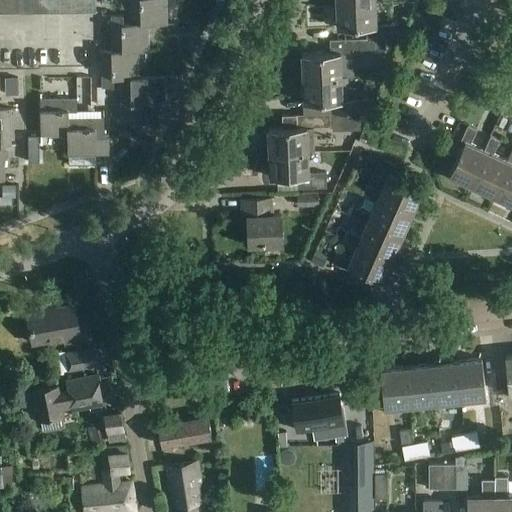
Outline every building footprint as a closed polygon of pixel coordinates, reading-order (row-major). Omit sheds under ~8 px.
[(18,0),(6,0),(7,13),(19,13),(18,0)] [(31,0),(18,0),(19,13),(32,13),(31,0)] [(44,0),(31,0),(32,13),(44,13),(44,0)] [(56,0),(44,0),(44,13),(57,13),(56,0)] [(69,0),(56,0),(57,13),(69,13),(69,0)] [(81,0),(69,0),(69,13),(82,13),(81,0)] [(94,0),(81,0),(82,13),(94,13),(94,0)] [(129,0),(129,24),(129,25),(148,25),(148,24),(166,24),(166,0),(129,0)] [(375,2),(337,4),(337,29),(365,28),(366,39),(374,39),(395,38),(394,25),(376,26),(375,2)] [(110,16),(110,51),(110,52),(137,52),(137,51),(148,51),(148,25),(129,25),(129,24),(123,24),(123,16),(110,16)] [(330,52),(301,53),(302,78),(347,76),(353,76),(352,52),(375,51),(374,39),(366,39),(330,41),(330,52)] [(113,77),(120,77),(137,77),(137,52),(110,52),(110,51),(100,51),(101,87),(113,87),(113,77)] [(347,76),(302,78),(303,102),(330,101),(331,114),(362,113),(361,99),(348,100),(347,76)] [(4,95),(18,95),(18,77),(4,77),(4,95)] [(120,77),(120,122),(156,121),(156,104),(165,104),(164,78),(156,78),(156,77),(137,77),(120,77)] [(40,136),(66,136),(67,136),(66,111),(67,111),(75,111),(75,98),(39,98),(40,136)] [(0,144),(4,144),(4,145),(10,145),(10,108),(0,108),(0,144)] [(67,136),(66,136),(66,155),(107,155),(107,133),(103,133),(103,117),(67,117),(67,111),(66,111),(67,136)] [(282,127),(267,127),(269,153),(308,152),(314,151),(313,127),(331,126),(331,114),(281,116),(282,127)] [(449,174),(472,185),(488,151),(484,149),(477,146),(470,143),(476,129),(468,125),(461,140),(464,142),(449,174)] [(488,151),(472,185),(495,196),(511,162),(507,160),(494,153),(500,139),(491,135),(484,149),(488,151)] [(27,136),(28,145),(38,145),(38,136),(27,136)] [(346,136),(342,145),(350,149),(352,144),(354,140),(354,139),(346,136)] [(450,154),(457,157),(464,142),(461,140),(457,139),(450,154)] [(495,196),(511,203),(511,149),(507,160),(511,162),(495,196)] [(308,152),(269,153),(270,177),(296,176),(297,189),(326,188),(325,172),(309,173),(308,152)] [(363,193),(377,199),(379,195),(413,210),(424,187),(389,171),(381,190),(366,184),(363,193)] [(10,197),(16,197),(16,186),(2,186),(2,197),(2,198),(10,197)] [(297,193),(297,207),(318,206),(317,193),(297,193)] [(352,216),(367,222),(368,218),(403,233),(413,210),(379,195),(377,199),(371,213),(356,207),(352,216)] [(0,204),(10,204),(10,197),(2,198),(2,197),(0,196),(0,204)] [(272,214),(271,197),(242,198),(243,222),(248,222),(249,245),(282,244),(281,214),(272,214)] [(342,239),(356,245),(358,241),(392,257),(403,233),(368,218),(367,222),(360,236),(346,229),(342,239)] [(358,241),(356,245),(350,259),(336,252),(331,262),(348,269),(349,265),(382,280),(392,257),(358,241)] [(215,303),(226,302),(225,292),(214,292),(215,303)] [(77,317),(75,303),(28,312),(33,343),(65,337),(67,346),(92,341),(88,315),(77,317)] [(67,353),(70,369),(96,365),(94,349),(67,353)] [(442,362),(432,363),(436,402),(462,399),(458,361),(454,361),(454,357),(442,358),(442,362)] [(483,358),(458,361),(462,399),(487,397),(483,358)] [(432,363),(407,366),(411,404),(436,402),(432,363)] [(411,404),(407,366),(382,369),(385,407),(411,404)] [(104,404),(98,374),(66,380),(67,389),(59,391),(58,384),(33,389),(38,420),(40,419),(43,431),(62,428),(59,415),(64,414),(62,407),(71,406),(71,410),(104,404)] [(361,402),(296,407),(297,429),(342,426),(344,435),(363,434),(361,402)] [(255,407),(257,421),(270,420),(269,406),(255,407)] [(105,414),(109,442),(126,439),(121,411),(105,414)] [(159,424),(162,446),(211,437),(207,415),(159,424)] [(511,424),(503,424),(503,440),(511,440),(511,424)] [(410,429),(399,430),(401,444),(412,443),(410,429)] [(464,435),(466,449),(479,447),(476,432),(464,435)] [(452,441),(454,452),(466,449),(464,435),(451,437),(452,441)] [(372,511),(372,441),(341,441),(341,471),(343,471),(343,511),(372,511)] [(440,443),(442,454),(454,452),(452,441),(440,443)] [(414,444),(417,459),(429,457),(426,442),(414,444)] [(402,447),(404,461),(417,459),(414,444),(402,447)] [(99,448),(104,485),(81,488),(83,511),(131,511),(136,511),(132,482),(119,483),(118,471),(130,470),(127,445),(108,447),(99,448)] [(205,511),(197,460),(166,465),(170,494),(176,493),(178,511),(205,511)] [(263,475),(278,476),(279,464),(263,463),(263,475)] [(0,465),(0,486),(15,487),(15,465),(0,465)] [(429,489),(443,489),(443,472),(443,465),(429,465),(429,489)] [(443,465),(443,472),(443,489),(455,489),(455,465),(443,465)] [(466,465),(455,465),(455,489),(466,489),(466,465)] [(374,474),(374,498),(387,498),(387,474),(374,474)] [(467,511),(495,511),(495,476),(495,480),(482,481),(482,497),(468,497),(467,511)] [(507,476),(495,476),(495,511),(511,511),(511,496),(508,497),(507,476)]
